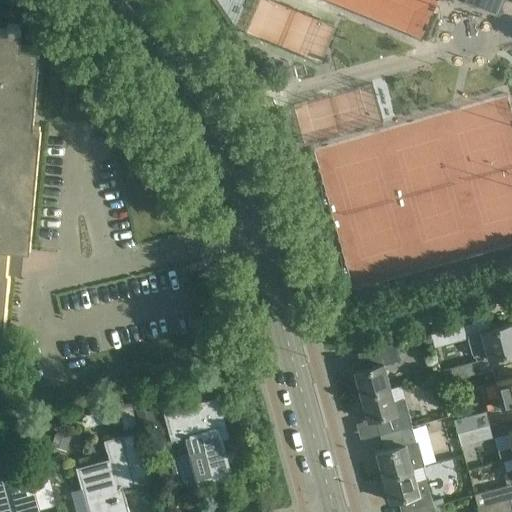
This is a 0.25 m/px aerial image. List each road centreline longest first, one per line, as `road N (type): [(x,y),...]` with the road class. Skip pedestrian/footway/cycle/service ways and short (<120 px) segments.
road 1 (tertiary): [(333,511),(255,232)]
road 2 (tertiary): [(255,232),(204,117),(122,0)]
road 3 (residential): [(255,232),(107,268)]
